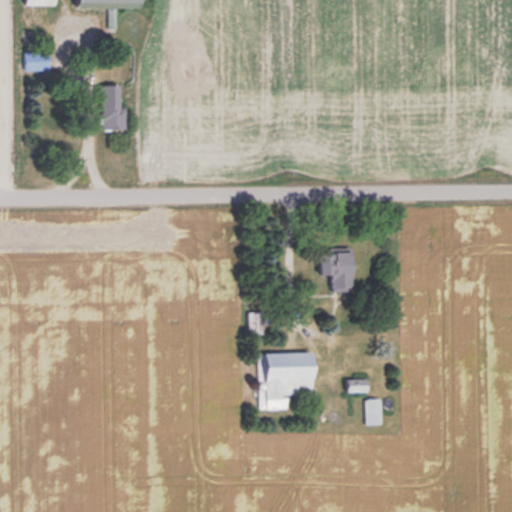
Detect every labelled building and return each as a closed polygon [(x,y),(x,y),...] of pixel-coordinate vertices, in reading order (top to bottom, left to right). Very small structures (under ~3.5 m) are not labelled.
[(22,68),(50,68),(50,49),(22,49),(22,68)] [(124,84),(101,84),(101,130),(124,130),(124,84)] [(330,290),(354,290),(355,250),(319,249),(319,274),(330,274),(330,290)] [(263,309),(246,310),(247,333),(264,332),(263,309)] [(258,350),(258,407),(289,407),(289,392),(317,392),(317,345),(312,345),(312,350),(258,350)]
